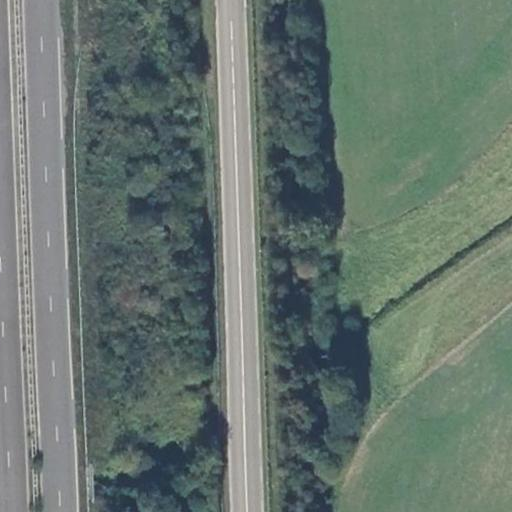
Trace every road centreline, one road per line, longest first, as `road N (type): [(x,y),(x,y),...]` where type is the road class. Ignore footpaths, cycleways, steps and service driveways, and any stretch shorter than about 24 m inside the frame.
road 1 (tertiary): [(228,0),(247,511)]
road 2 (trunk): [(58,511),(39,0)]
road 3 (trunk): [(0,288),(8,511)]
